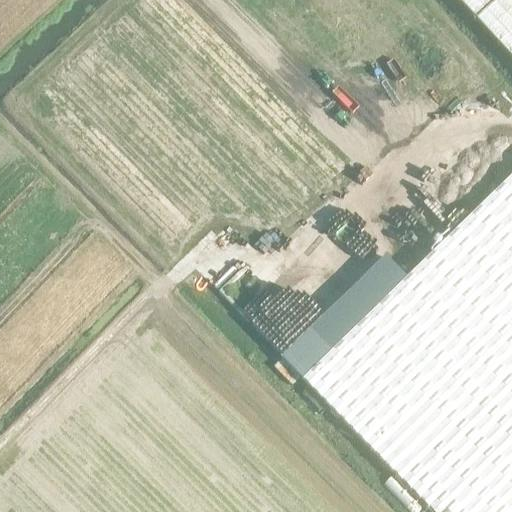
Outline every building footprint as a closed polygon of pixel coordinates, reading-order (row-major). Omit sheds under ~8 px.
[(462,0),(480,19),(500,0),(462,0)] [(511,0),(500,0),(480,19),(511,54),(511,0)] [(511,511),(511,178),(304,382),(402,483),(430,511),(511,511)] [(16,203),(0,220),(0,302),(0,303),(57,240),(16,203)] [(10,319),(52,357),(112,291),(71,253),(10,319)]
